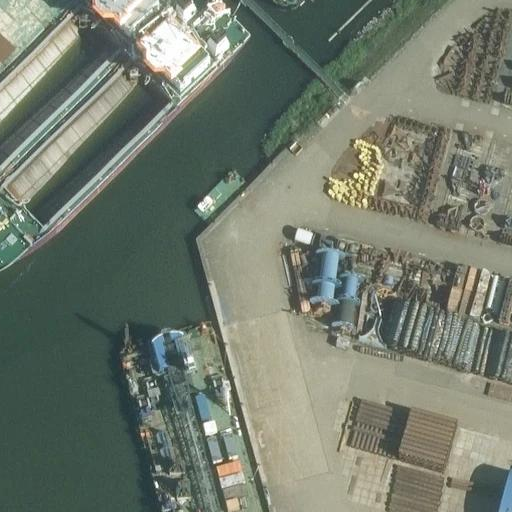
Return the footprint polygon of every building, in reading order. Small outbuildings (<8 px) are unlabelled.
[(507,20),(511,0),(502,0),(497,18),(507,20)] [(423,130),(429,105),(418,102),(412,127),(423,130)] [(441,110),(434,135),(443,138),(450,113),(441,110)] [(478,147),(483,123),(461,118),(456,143),(478,147)] [(511,139),(511,128),(489,123),(487,134),(511,139)] [(484,139),(482,150),(502,154),(505,144),(484,139)] [(411,169),(421,173),(426,157),(416,154),(411,169)] [(504,174),(507,162),(483,155),(480,167),(504,174)] [(433,182),(440,160),(431,156),(423,179),(433,182)] [(412,203),(420,178),(409,175),(400,200),(412,203)] [(404,418),(408,392),(339,382),(335,408),(404,418)] [(263,450),(287,446),(285,435),(261,439),(263,450)] [(511,511),(511,478),(501,511),(511,511)]
